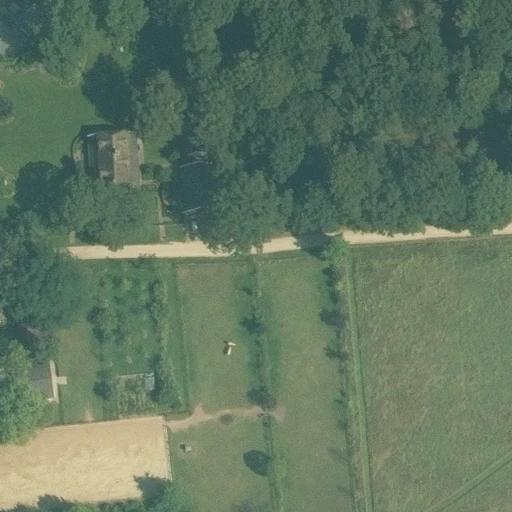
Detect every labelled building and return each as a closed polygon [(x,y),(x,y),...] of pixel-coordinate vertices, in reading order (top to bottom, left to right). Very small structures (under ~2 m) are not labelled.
[(59,32),(34,7),(15,26),(28,40),(38,30),(49,42),(59,32)] [(0,52),(9,52),(8,31),(0,31),(0,52)] [(110,59),(89,58),(89,75),(109,76),(110,59)] [(186,158),(216,156),(214,123),(184,125),(186,158)] [(92,211),(138,208),(132,136),(86,140),(92,211)] [(182,215),(220,214),(218,168),(180,169),(182,215)] [(18,402),(50,398),(46,367),(14,371),(18,402)]
